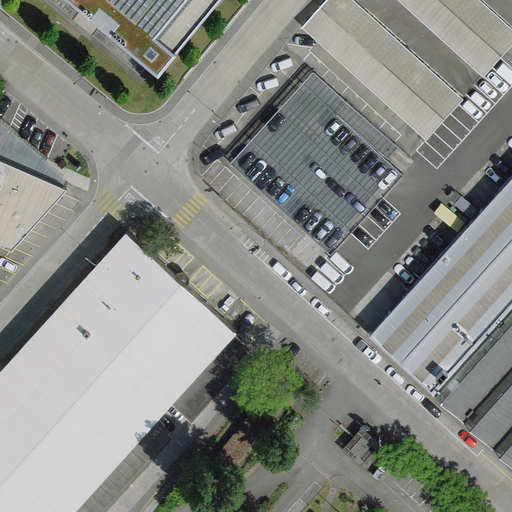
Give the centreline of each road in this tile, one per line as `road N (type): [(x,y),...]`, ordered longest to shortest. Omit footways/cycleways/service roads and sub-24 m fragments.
road 1 (unclassified): [(511,501),(148,171)]
road 2 (unclassified): [(148,171),(290,0)]
road 3 (unclassified): [(0,334),(148,171)]
road 4 (unclassified): [(148,171),(0,49)]
